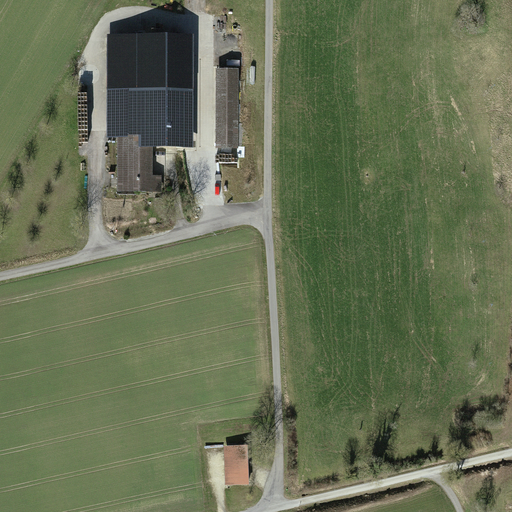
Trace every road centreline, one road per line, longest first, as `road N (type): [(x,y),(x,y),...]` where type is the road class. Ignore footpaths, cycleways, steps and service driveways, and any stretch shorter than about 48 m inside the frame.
road 1 (track): [(273,503),(280,415),(267,213),(269,0)]
road 2 (track): [(267,213),(0,275)]
road 3 (track): [(273,503),(511,453)]
road 4 (track): [(201,0),(214,224)]
